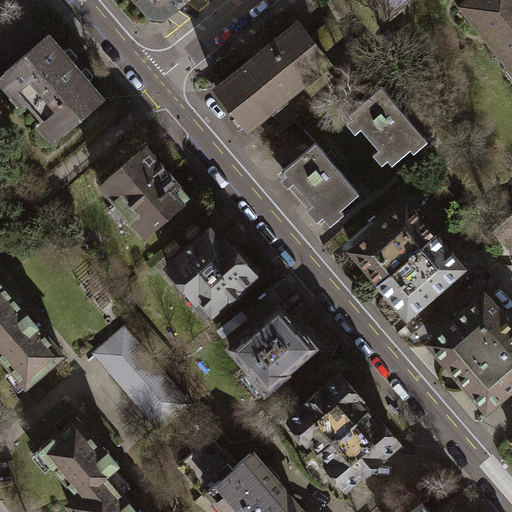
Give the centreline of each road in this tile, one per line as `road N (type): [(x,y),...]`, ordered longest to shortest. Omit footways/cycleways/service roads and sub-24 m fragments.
road 1 (residential): [(511,502),(153,83)]
road 2 (residential): [(255,0),(153,83)]
